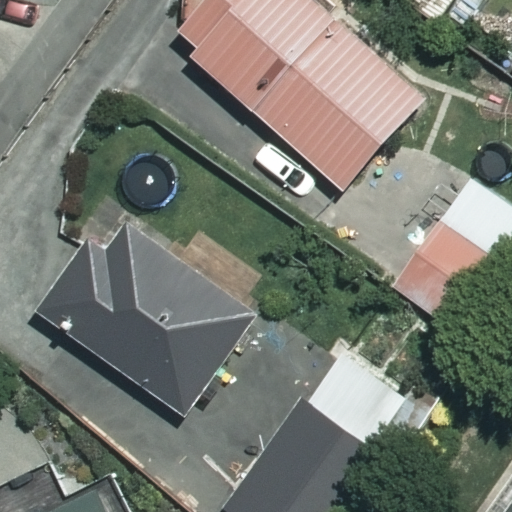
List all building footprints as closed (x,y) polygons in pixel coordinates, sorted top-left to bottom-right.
[(183,0),(180,3),(202,22),(179,48),(352,201),(433,109),(309,0),(183,0)] [(435,216),(451,228),(401,293),(478,351),(511,306),(511,212),(464,177),(435,216)] [(266,324),(135,231),(114,260),(98,248),(46,322),(194,426),(266,324)] [(410,395),(350,352),(235,511),(372,511),(404,467),(374,446),(410,395)] [(96,511),(33,511),(23,492),(0,503),(0,511),(116,511),(113,504),(96,511)] [(511,511),(511,499),(502,511),(511,511)]
